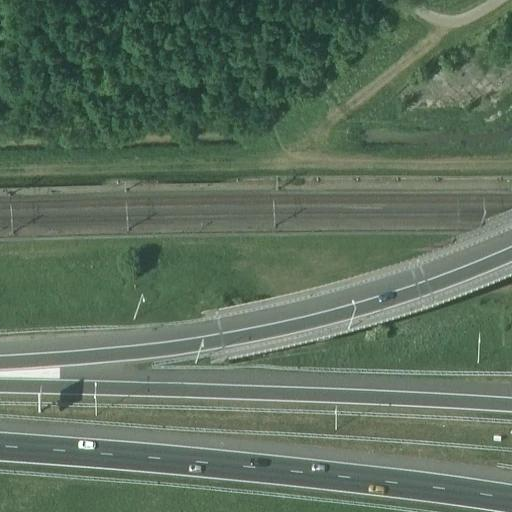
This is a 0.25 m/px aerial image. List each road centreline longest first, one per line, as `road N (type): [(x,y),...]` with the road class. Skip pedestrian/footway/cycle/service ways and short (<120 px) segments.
road 1 (motorway): [(511,257),(325,317),(221,339),(0,363)]
road 2 (motorway): [(511,506),(242,472),(0,454)]
road 3 (motorway): [(511,410),(0,384)]
